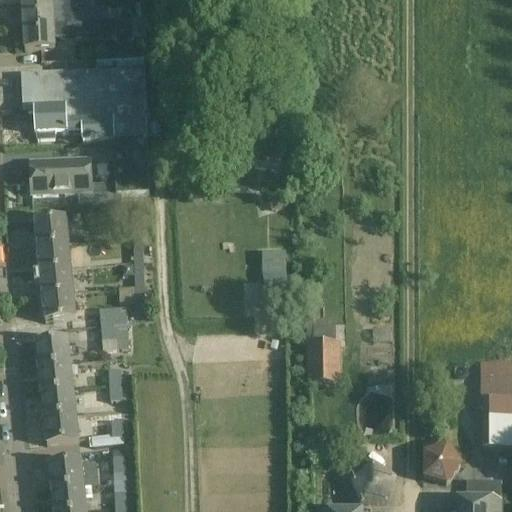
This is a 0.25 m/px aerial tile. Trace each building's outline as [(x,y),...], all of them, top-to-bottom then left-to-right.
[(52,2),(22,3),(23,29),(67,26),(83,25),(99,25),(110,24),(110,13),(98,13),(89,14),(64,15),(64,1),(52,2)] [(83,25),(67,26),(67,37),(83,37),(99,36),(99,25),(83,25)] [(67,26),(23,29),(25,54),(54,52),(54,39),(67,38),(67,37),(67,26)] [(148,142),(147,129),(145,72),(144,73),(143,61),(96,62),(97,74),(26,77),(27,115),(34,115),(34,135),(82,133),(82,145),(113,144),(148,142)] [(113,145),(114,165),(115,198),(149,197),(146,143),(113,145)] [(236,157),(233,167),(273,175),(273,180),(280,182),(285,163),(281,162),(283,153),(251,146),(248,160),(236,157)] [(92,197),(90,162),(30,165),(32,200),(92,197)] [(142,215),(131,215),(132,241),(143,241),(142,215)] [(35,225),(37,250),(68,247),(66,222),(35,225)] [(143,241),(132,241),(133,266),(144,266),(143,241)] [(68,247),(37,250),(40,275),(71,272),(68,247)] [(262,256),(263,302),(287,302),(286,255),(262,256)] [(133,268),(123,268),(124,279),(134,279),(134,290),(134,291),(144,290),(144,266),(133,266),(133,268)] [(71,272),(40,275),(42,300),(73,297),(71,272)] [(134,290),(119,292),(120,308),(135,306),(135,317),(145,317),(144,290),(134,291),(134,290)] [(73,297),(42,300),(45,326),(76,323),(73,297)] [(98,314),(100,329),(127,326),(125,311),(98,314)] [(306,344),(334,344),(333,322),(305,322),(306,344)] [(127,326),(100,329),(102,345),(115,344),(117,354),(128,353),(127,330),(127,326)] [(35,346),(38,372),(77,367),(76,355),(69,356),(67,342),(35,346)] [(341,388),(340,346),(307,346),(308,389),(341,388)] [(480,405),(482,405),(482,453),(511,453),(511,364),(480,364),(480,405)] [(77,367),(38,372),(41,397),(73,394),(72,379),(79,379),(77,367)] [(121,374),(108,374),(109,390),(121,389),(121,374)] [(121,389),(109,390),(110,406),(122,405),(121,389)] [(73,394),(41,397),(44,423),(76,420),(73,394)] [(76,420),(44,423),(46,449),(79,445),(76,420)] [(111,425),(111,437),(91,439),(92,451),(123,447),(123,440),(124,440),(123,424),(111,425)] [(421,446),(425,456),(423,457),(423,482),(448,490),(462,469),(448,448),(447,449),(444,437),(421,446)] [(125,460),(112,461),(114,477),(126,477),(125,460)] [(351,511),(360,509),(360,511),(388,510),(395,483),(373,467),(371,468),(367,463),(363,461),(340,480),(351,511)] [(48,467),(51,493),(84,490),(81,464),(48,467)] [(500,511),(501,485),(466,484),(466,504),(456,504),(456,511),(500,511)] [(86,511),(84,490),(51,493),(53,511),(86,511)] [(114,496),(114,511),(122,511),(127,511),(126,496),(114,496)]
